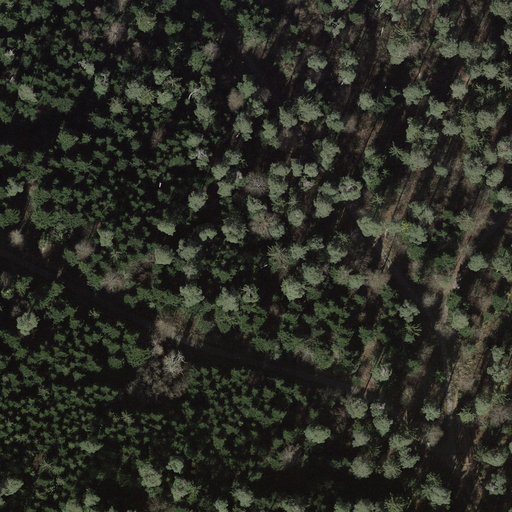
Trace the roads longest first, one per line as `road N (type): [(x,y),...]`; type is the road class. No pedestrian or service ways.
road 1 (track): [(454,476),(382,401),(183,340),(0,250)]
road 2 (track): [(440,324),(213,0)]
road 3 (track): [(454,476),(440,324)]
road 4 (track): [(511,215),(486,232),(440,324)]
